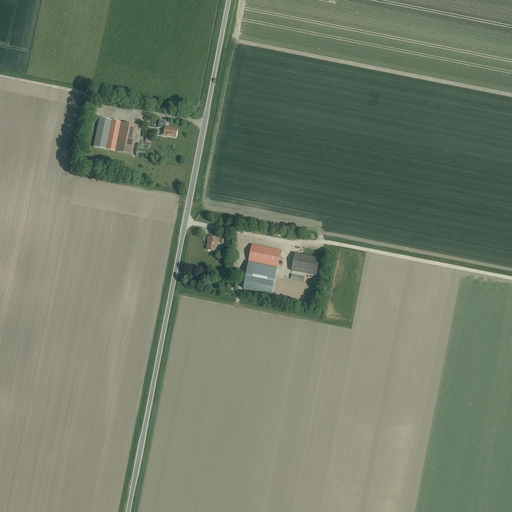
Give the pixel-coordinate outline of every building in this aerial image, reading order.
[(132,155),(137,126),(99,118),(93,147),(132,155)] [(176,138),(178,129),(166,127),(167,123),(159,121),(158,128),(165,129),(164,136),(176,138)] [(224,244),(225,238),(221,237),(219,237),(218,239),(208,237),(207,241),(208,242),(206,250),(211,251),(212,251),(215,251),(216,248),(217,248),(218,243),(224,244)] [(277,268),(281,251),(252,245),(249,262),(277,268)] [(322,260),(296,254),(292,271),(319,277),(322,260)] [(277,268),(249,262),(243,289),(267,293),(272,294),(277,268)]
